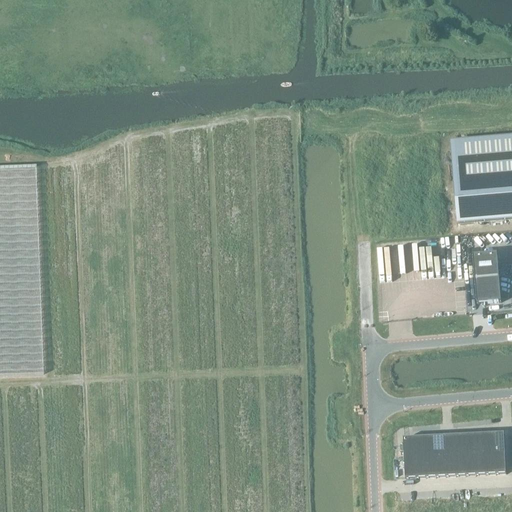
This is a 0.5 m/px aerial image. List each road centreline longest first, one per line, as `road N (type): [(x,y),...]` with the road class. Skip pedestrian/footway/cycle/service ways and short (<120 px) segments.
road 1 (unclassified): [(371,404),(511,392)]
road 2 (unclassified): [(511,338),(371,350)]
